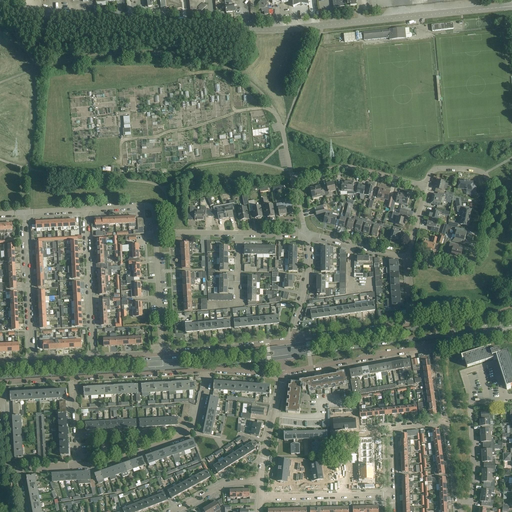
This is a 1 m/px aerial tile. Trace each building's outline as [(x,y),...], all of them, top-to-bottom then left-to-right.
[(165,0),(166,7),(175,6),(175,9),(182,8),(182,3),(181,3),(180,0),(165,0)] [(189,0),(190,10),(199,9),(201,8),(202,7),(204,5),(204,0),(189,0)] [(225,0),(226,5),(226,13),(235,12),(234,6),(236,6),(235,0),(225,0)] [(269,14),(267,0),(261,0),(262,0),(261,0),(258,4),(259,9),(261,9),(261,11),(264,11),(264,15),(269,14)] [(431,25),(432,31),(446,30),(454,29),(453,23),(431,25)] [(405,28),(363,32),(364,37),(364,41),(389,38),(389,40),(406,38),(411,37),(412,36),(412,34),(410,33),(409,33),(409,28),(405,28)] [(356,33),(344,34),(345,42),(356,41),(356,33)] [(347,195),(348,182),(342,181),(341,186),(340,186),(340,185),(337,185),(339,192),(347,192),(347,195)] [(442,194),(444,194),(445,189),(443,189),(445,182),(441,181),(441,182),(437,181),(435,192),(442,194)] [(458,188),(458,189),(462,190),(467,190),(466,195),(470,195),(475,196),(476,184),(473,184),(473,183),(464,181),(464,182),(459,181),(458,188)] [(356,195),(356,193),(358,185),(355,185),(355,186),(353,186),(353,182),(348,182),(347,195),(356,195)] [(335,188),(333,183),(327,184),(327,187),(323,188),(326,197),(332,196),(331,192),(335,191),(335,188)] [(359,183),(358,185),(356,193),(360,194),(360,196),(360,198),(360,199),(363,200),(364,195),(363,194),(365,187),(361,186),(362,184),(359,183)] [(374,187),(368,185),(366,195),(369,196),(368,199),(371,200),(374,187)] [(321,189),(320,186),(310,188),(312,198),(313,198),(312,196),(318,195),(319,197),(324,196),(325,195),(323,188),(321,189)] [(390,191),(380,188),(377,198),(388,200),(388,198),(390,191)] [(393,198),(390,208),(389,211),(395,213),(395,211),(393,211),(395,204),(395,203),(401,204),(404,194),(398,193),(397,197),(396,197),(395,200),(392,200),(393,198)] [(404,194),(401,204),(407,206),(408,203),(409,204),(410,200),(408,200),(410,196),(404,194)] [(448,195),(446,195),(444,194),(442,194),(441,197),(434,195),(432,203),(439,205),(442,203),(442,202),(446,203),(448,195)] [(283,203),(276,204),(277,209),(278,209),(279,215),(280,215),(280,216),(283,216),(282,215),(287,214),(286,207),(286,206),(292,205),(290,198),(285,199),(285,203),(283,203)] [(266,206),(265,199),(261,199),(264,212),(266,211),(268,218),(275,216),(273,204),(266,206)] [(231,204),(224,205),(226,218),(230,217),(230,218),(233,217),(233,213),(232,208),(235,207),(233,201),(231,201),(231,204)] [(261,209),(260,206),(256,207),(254,201),(248,202),(250,212),(253,211),(254,214),(254,213),(255,218),(257,218),(258,219),(261,218),(261,217),(262,217),(262,213),(261,209)] [(226,218),(224,205),(214,207),(214,211),(217,210),(218,215),(219,220),(222,219),(226,218)] [(200,207),(200,211),(200,221),(206,221),(206,215),(207,215),(207,217),(214,217),(211,210),(206,209),(206,208),(205,207),(200,207)] [(200,221),(200,211),(197,211),(197,209),(195,209),(195,208),(190,208),(190,215),(195,215),(195,221),(200,221)] [(238,213),(239,219),(240,218),(241,221),(243,220),(243,221),(246,221),(246,220),(248,219),(247,216),(248,216),(247,211),(246,208),(239,209),(239,212),(238,213)] [(461,208),(460,211),(460,213),(462,213),(463,213),(466,214),(465,217),(470,217),(471,210),(466,209),(461,208)] [(325,214),(324,209),(320,209),(315,211),(316,215),(320,214),(320,218),(325,219),(324,223),(335,225),(337,217),(325,214)] [(429,214),(429,218),(432,219),(432,218),(436,219),(439,220),(440,213),(444,214),(449,216),(450,213),(445,211),(444,211),(439,210),(438,213),(430,211),(429,214)] [(399,214),(395,213),(389,211),(389,213),(392,214),(391,219),(396,220),(395,224),(398,225),(403,226),(405,219),(398,218),(399,214)] [(348,223),(349,219),(350,214),(346,213),(345,216),(345,218),(340,217),(338,226),(344,228),(345,223),(348,223)] [(468,226),(470,217),(465,217),(466,214),(463,213),(462,213),(460,225),(463,225),(468,226)] [(356,225),(358,219),(358,218),(356,217),(354,217),(353,220),(349,219),(348,223),(346,228),(352,230),(354,225),(356,225)] [(362,220),(358,219),(356,225),(355,231),(360,232),(362,227),(364,227),(366,221),(366,220),(362,219),(362,220)] [(64,231),(70,230),(70,227),(69,227),(69,220),(62,221),(63,228),(64,228),(64,231)] [(69,227),(70,227),(70,230),(77,230),(77,227),(76,227),(75,220),(69,220),(69,227)] [(437,223),(427,220),(426,226),(432,228),(431,231),(438,232),(439,229),(436,228),(437,223)] [(51,228),(50,228),(49,221),(43,222),(43,229),(44,229),(48,228),(48,231),(51,231),(51,228)] [(57,231),(57,228),(56,228),(56,221),(49,221),(50,228),(51,228),(54,228),(55,231),(57,231)] [(61,231),(64,231),(64,228),(63,228),(62,221),(56,221),(56,228),(57,228),(61,228),(61,231)] [(374,226),(374,223),(370,222),(366,221),(364,227),(363,233),(369,234),(370,229),(373,230),(374,226)] [(44,229),(43,229),(43,222),(36,222),(36,225),(36,229),(42,229),(42,232),(44,232),(44,229)] [(12,223),(5,224),(5,231),(7,231),(7,234),(13,233),(13,230),(12,230),(12,223)] [(379,225),(378,224),(378,227),(374,226),(373,230),(371,235),(377,236),(378,231),(381,232),(383,226),(379,225)] [(398,228),(392,227),(390,234),(392,235),(390,239),(395,241),(395,239),(398,240),(400,232),(396,231),(397,228),(398,228)] [(467,230),(464,230),(457,228),(455,228),(454,231),(453,231),(453,234),(456,235),(465,238),(467,230)] [(465,238),(456,235),(455,238),(453,238),(452,241),(461,244),(461,241),(464,242),(465,238)] [(437,238),(433,237),(431,244),(424,242),(423,247),(434,250),(437,238)] [(181,250),(192,249),(192,243),(190,243),(190,240),(186,240),(186,243),(181,243),(181,250)] [(457,245),(450,243),(449,249),(452,250),(451,255),(457,256),(457,255),(461,256),(462,250),(456,248),(457,245)] [(286,253),(297,253),(297,247),(294,247),(294,246),(293,246),(293,244),(289,244),(289,250),(286,250),(286,253)] [(251,259),(251,255),(251,247),(244,246),(244,250),(242,250),(242,255),(248,255),(248,259),(251,259)] [(139,251),(129,252),(129,258),(127,262),(138,261),(138,258),(139,258),(139,251)] [(354,266),(354,269),(354,266),(363,266),(363,257),(358,257),(357,255),(354,255),(354,266)] [(107,257),(97,258),(98,264),(101,264),(101,267),(111,267),(111,263),(104,264),(104,258),(107,258),(107,257)] [(363,257),(363,266),(372,266),(373,257),(372,257),(369,257),(363,257)] [(390,267),(398,267),(397,261),(394,261),(394,260),(389,261),(386,260),(386,268),(390,267)] [(140,271),(140,264),(140,261),(138,261),(127,262),(128,262),(129,272),(140,271)] [(279,269),(279,265),(279,261),(275,261),(275,268),(272,268),(269,268),(269,272),(272,272),(272,271),(277,271),(277,269),(279,269)] [(282,265),(279,265),(279,269),(277,269),(277,271),(272,271),(272,272),(272,274),(279,274),(279,270),(281,271),(281,266),(282,266),(282,265)] [(111,267),(101,267),(102,271),(98,271),(98,277),(108,276),(108,270),(111,270),(111,267)] [(134,281),(133,278),(140,278),(140,271),(130,271),(130,275),(128,275),(126,277),(126,282),(127,282),(134,281)] [(317,276),(317,283),(328,283),(329,283),(329,279),(329,274),(326,274),(325,276),(322,276),(317,276)] [(316,292),(316,294),(317,295),(320,295),(320,296),(321,296),(321,298),(317,299),(320,298),(325,298),(329,297),(329,295),(329,289),(328,289),(325,289),(317,289),(317,292),(316,292)] [(272,291),(272,296),(272,300),(276,299),(276,303),(280,302),(282,298),(282,297),(274,298),(274,291),(272,291)] [(260,295),(248,295),(248,302),(249,302),(249,303),(248,303),(249,306),(256,305),(256,302),(256,296),(260,296),(260,295)] [(100,308),(110,307),(110,298),(103,298),(103,301),(100,302),(100,308)] [(400,298),(392,299),(387,299),(387,302),(388,302),(392,302),(392,306),(394,306),(394,310),(400,309),(400,305),(400,298)] [(305,318),(311,317),(312,320),(318,319),(317,311),(311,312),(311,308),(306,309),(305,315),(305,318)] [(49,336),(43,336),(43,339),(40,339),(40,348),(43,348),(44,350),(50,350),(50,342),(50,339),(49,339),(49,336)] [(461,356),(461,358),(462,360),(464,360),(467,368),(467,367),(471,366),(470,365),(471,364),(473,364),(473,366),(474,366),(473,364),(476,363),(476,364),(480,363),(480,364),(480,363),(483,362),(483,361),(486,360),(486,362),(486,361),(486,360),(488,359),(489,360),(492,359),(492,360),(493,359),(496,358),(507,390),(511,389),(510,387),(511,385),(511,363),(508,351),(501,354),(500,354),(499,349),(492,351),(491,347),(490,347),(461,356)] [(421,362),(422,362),(423,365),(423,366),(422,366),(422,364),(417,365),(416,359),(411,360),(413,369),(419,368),(430,367),(429,361),(427,361),(426,357),(420,358),(421,362)] [(404,369),(405,372),(411,371),(409,360),(403,361),(405,369),(404,369)] [(392,364),(393,371),(399,370),(399,374),(400,374),(397,363),(392,364)] [(357,377),(356,370),(350,371),(352,381),(351,381),(353,394),(360,393),(360,391),(357,377)] [(346,381),(344,372),(339,373),(339,376),(307,382),(305,383),(304,380),(300,381),(299,383),(291,382),(288,413),(300,414),(300,409),(298,408),(299,392),(300,387),(303,387),(303,390),(305,390),(305,388),(308,387),(309,390),(346,383),(346,381)] [(415,379),(415,381),(432,379),(431,373),(424,374),(421,374),(421,378),(415,379)] [(270,387),(214,383),(214,385),(213,390),(214,390),(265,394),(265,397),(263,397),(263,400),(260,400),(260,402),(263,402),(263,403),(269,404),(269,395),(270,395),(270,390),(270,387)] [(131,386),(132,394),(136,393),(137,401),(140,401),(140,393),(139,393),(139,392),(138,392),(138,391),(138,386),(138,385),(135,385),(135,386),(131,386)] [(423,389),(423,390),(416,391),(417,393),(422,393),(433,391),(433,385),(426,386),(426,389),(423,389)] [(67,391),(53,392),(53,399),(62,399),(66,399),(67,398),(67,393),(67,391)] [(25,393),(25,401),(39,400),(39,392),(25,393)] [(53,392),(39,392),(39,400),(53,399),(53,392)] [(25,393),(11,394),(11,396),(11,402),(13,401),(16,401),(25,401),(25,393)] [(211,397),(210,403),(221,405),(217,404),(219,398),(211,397)] [(424,403),(418,404),(418,406),(435,404),(434,397),(423,399),(424,403)] [(220,408),(221,405),(210,403),(208,409),(219,411),(220,408)] [(243,404),(242,418),(243,418),(251,419),(251,414),(259,415),(264,416),(265,409),(260,408),(252,407),(252,404),(248,403),(248,405),(243,404)] [(435,404),(418,406),(418,410),(419,412),(423,412),(422,407),(427,407),(427,408),(429,407),(429,410),(429,414),(433,414),(433,415),(437,414),(435,404)] [(46,458),(44,414),(36,414),(38,458),(41,458),(38,417),(41,416),(44,458),(46,458)] [(59,414),(59,428),(67,428),(66,414),(60,414),(59,414)] [(21,416),(20,417),(13,417),(14,431),(22,431),(21,416)] [(493,426),(492,416),(481,416),(481,420),(480,420),(480,426),(493,426)] [(254,422),(252,429),(260,431),(262,424),(254,422)] [(493,426),(480,426),(480,427),(482,427),(482,430),(480,430),(481,436),(490,436),(490,432),(493,432),(493,426)] [(59,428),(60,442),(68,442),(67,428),(59,428)] [(260,431),(252,429),(251,435),(259,437),(260,431)] [(22,431),(14,431),(15,445),(23,445),(22,431)] [(327,440),(327,436),(327,433),(327,432),(318,432),(318,431),(314,431),(315,432),(297,433),(297,431),(293,431),(293,433),(284,433),(284,441),(285,441),(285,440),(293,440),(294,444),(293,444),(291,445),(291,455),(300,455),(300,454),(299,445),(300,445),(297,444),(297,440),(315,440),(315,444),(314,444),(312,444),(312,445),(312,454),(321,454),(321,444),(318,444),(318,440),(327,439),(327,440)] [(483,443),(483,446),(494,446),(494,439),(491,440),(490,436),(481,436),(481,443),(483,443)] [(188,442),(187,442),(190,449),(196,447),(193,440),(191,441),(188,442)] [(251,443),(246,446),(250,453),(256,450),(254,448),(256,446),(257,443),(252,441),(251,443)] [(60,442),(61,457),(69,456),(68,442),(60,442)] [(184,452),(190,449),(187,442),(185,443),(182,444),(181,444),(182,444),(184,452)] [(184,452),(182,444),(181,444),(179,445),(176,446),(178,454),(179,457),(185,455),(184,452)] [(23,445),(15,445),(16,459),(18,459),(23,459),(23,445)] [(245,457),(250,453),(246,446),(243,448),(241,445),(239,447),(240,448),(245,457)] [(178,454),(176,446),(173,447),(170,448),(172,456),(178,454)] [(496,456),(496,452),(494,452),(494,449),(494,446),(483,446),(483,450),(482,450),(482,456),(492,456),(496,456)] [(164,450),(167,458),(172,456),(170,448),(167,449),(164,450)] [(239,460),(245,457),(240,448),(240,450),(235,453),(239,460)] [(164,450),(161,451),(158,452),(161,460),(164,459),(164,461),(165,461),(165,462),(168,461),(167,458),(164,450)] [(161,460),(158,452),(156,453),(152,454),(155,462),(161,460)] [(230,456),(234,463),(239,460),(235,453),(230,456)] [(511,453),(511,454),(503,454),(503,455),(503,462),(511,461),(511,453)] [(146,456),(149,464),(152,463),(153,465),(155,464),(155,462),(152,454),(150,455),(146,456)] [(224,460),(229,467),(234,463),(230,456),(224,460)] [(484,463),(484,466),(495,466),(495,459),(492,460),(492,456),(482,456),(482,463),(484,463)] [(140,459),(136,460),(139,468),(145,465),(142,458),(140,459)] [(139,468),(136,460),(134,461),(131,462),(130,462),(131,464),(133,470),(139,468)] [(219,463),(223,470),(229,467),(224,460),(219,463)] [(133,470),(131,464),(130,462),(128,463),(125,464),(126,467),(127,472),(133,470)] [(206,471),(201,473),(205,481),(211,477),(207,470),(208,470),(204,463),(202,464),(206,471)] [(223,470),(219,463),(214,467),(218,474),(223,470)] [(126,467),(125,464),(122,465),(119,466),(122,474),(123,477),(129,475),(127,472),(126,467)] [(122,474),(119,466),(116,467),(113,468),(115,476),(122,474)] [(482,470),(482,476),(492,476),(492,473),(495,473),(495,466),(484,466),(484,470),(482,470)] [(115,476),(113,468),(111,469),(107,470),(109,476),(110,478),(111,481),(116,479),(115,476)] [(104,480),(110,478),(109,476),(107,470),(105,471),(101,472),(104,480)] [(94,480),(90,480),(90,472),(87,472),(84,472),(83,472),(84,480),(84,484),(91,484),(92,494),(89,495),(90,497),(93,496),(96,495),(94,480)] [(99,473),(95,474),(98,484),(104,482),(104,480),(101,472),(99,473)] [(196,476),(200,484),(205,481),(201,473),(196,476)] [(28,480),(28,483),(36,482),(36,480),(35,475),(33,475),(33,476),(27,477),(27,476),(27,480),(28,480)] [(194,487),(200,484),(196,476),(190,479),(194,487)] [(483,482),(483,486),(495,487),(495,480),(492,480),(492,476),(482,476),(482,482),(483,482)] [(158,482),(160,486),(163,485),(160,479),(160,478),(157,479),(152,480),(154,483),(158,482)] [(185,482),(189,490),(194,487),(190,479),(185,482)] [(30,490),(37,488),(36,482),(28,483),(30,490)] [(183,493),(189,490),(185,482),(179,486),(183,493)] [(173,489),(177,496),(183,493),(179,486),(173,489)] [(482,490),(481,496),(490,497),(491,493),(494,494),(495,487),(483,486),(483,490),(482,490)] [(38,495),(37,488),(30,490),(31,496),(38,495)] [(177,496),(173,489),(168,492),(172,499),(177,496)] [(158,496),(161,503),(167,501),(163,490),(157,492),(158,496)] [(32,503),(40,502),(38,495),(31,496),(32,503)] [(152,498),(155,506),(161,503),(158,496),(152,498)] [(490,497),(481,496),(480,502),(482,502),(481,506),(492,507),(493,501),(490,501),(490,497)] [(149,508),(155,506),(152,498),(147,500),(149,508)] [(135,505),(137,511),(139,511),(144,510),(141,503),(139,499),(133,502),(135,505)] [(144,510),(149,508),(147,500),(141,503),(144,510)] [(32,503),(33,510),(41,508),(40,502),(32,503)] [(219,511),(219,510),(220,509),(216,502),(209,506),(212,511),(219,511)]
